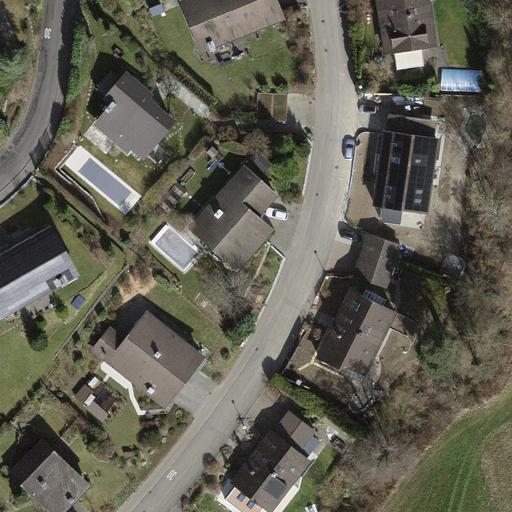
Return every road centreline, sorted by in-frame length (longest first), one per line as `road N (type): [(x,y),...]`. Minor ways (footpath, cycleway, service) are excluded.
road 1 (residential): [(152,511),(267,356),(308,271),(341,123),(332,0)]
road 2 (residential): [(57,0),(40,110),(0,175)]
